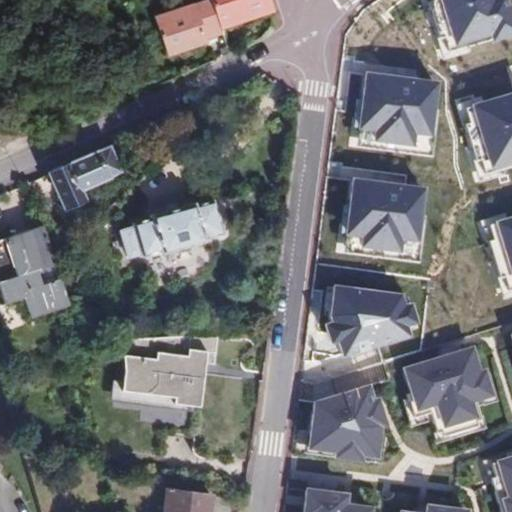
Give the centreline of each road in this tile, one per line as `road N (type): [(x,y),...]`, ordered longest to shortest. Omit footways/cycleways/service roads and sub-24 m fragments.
road 1 (residential): [(262,511),(316,27)]
road 2 (residential): [(316,27),(0,170)]
